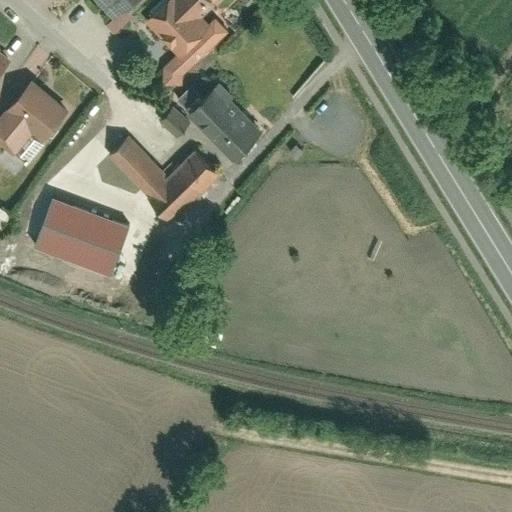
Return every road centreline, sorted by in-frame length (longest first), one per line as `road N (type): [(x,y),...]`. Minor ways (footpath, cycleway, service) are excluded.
road 1 (primary): [(343,0),(511,271)]
road 2 (track): [(511,477),(218,429)]
